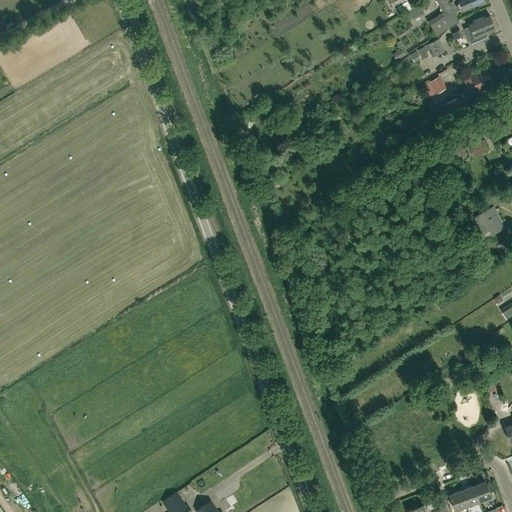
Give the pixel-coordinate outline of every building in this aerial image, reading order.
[(397,6),(407,1),(406,0),(389,0),(394,8),(397,6)] [(463,11),(484,3),(483,0),(458,0),(460,4),(455,6),(452,1),(449,2),(447,0),(437,0),(443,12),(429,21),(438,35),(449,27),(458,23),(453,14),(462,10),(463,11)] [(467,22),(469,26),(477,23),(482,35),(486,33),(495,30),(488,13),(467,22)] [(417,22),(424,23),(426,15),(418,14),(417,22)] [(471,45),(488,38),(486,33),(482,35),(477,23),(469,26),(464,28),(471,45)] [(435,55),(445,50),(439,38),(429,44),(435,55)] [(407,53),(400,40),(396,43),(400,49),(401,49),(392,54),(396,61),(406,55),(405,55),(407,53)] [(113,67),(103,75),(105,78),(115,70),(113,67)] [(482,88),(493,83),(486,70),(465,81),(470,90),(476,86),(479,92),(483,90),(482,88)] [(436,94),(447,88),(439,76),(429,82),(436,94)] [(445,115),(463,105),(458,96),(440,106),(445,115)] [(456,131),(468,120),(462,112),(451,122),(450,122),(448,124),(451,128),(452,128),(456,131)] [(511,123),(499,129),(502,136),(511,131),(511,123)] [(473,157),(489,152),(484,138),(468,143),(473,157)] [(504,228),(507,222),(502,220),(493,205),(473,218),(482,233),(489,228),(492,235),(504,228)] [(511,315),(511,301),(500,310),(506,319),(511,315)] [(486,393),(498,389),(494,376),(482,380),(486,393)] [(473,485),(480,502),(492,497),(485,480),(473,485)] [(468,506),(480,502),(473,485),(461,490),(468,506)] [(456,511),(468,506),(461,490),(449,494),(456,511)] [(171,510),(183,503),(176,492),(164,500),(171,510)] [(220,511),(217,511),(210,501),(196,510),(197,511),(221,511),(222,511),(220,511)] [(441,511),(447,509),(444,502),(438,504),(441,511)] [(183,503),(171,510),(172,511),(191,511),(187,506),(186,507),(183,503)]
